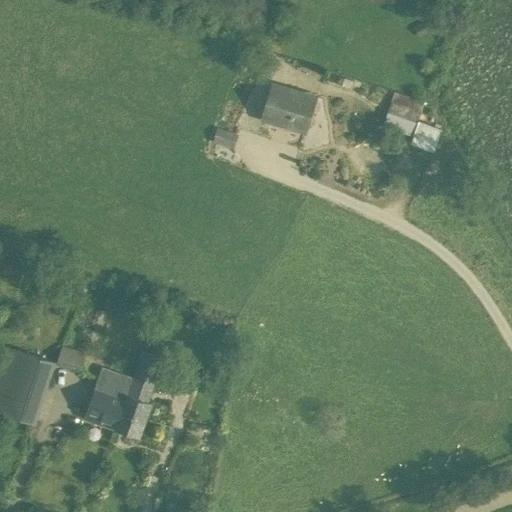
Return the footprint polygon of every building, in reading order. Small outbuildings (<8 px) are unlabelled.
[(272,85),(262,119),(306,131),(315,97),(272,85)] [(383,125),(411,134),(410,143),(434,151),(441,128),(419,121),(424,101),(395,92),(383,125)] [(56,363),(8,347),(0,368),(0,411),(37,424),(56,363)] [(76,349),(63,347),(57,365),(80,372),(85,353),(76,349)] [(142,349),(132,378),(131,378),(113,428),(114,428),(114,429),(140,438),(151,403),(149,403),(164,355),(142,349)] [(85,419),(113,428),(131,378),(102,368),(85,419)]
